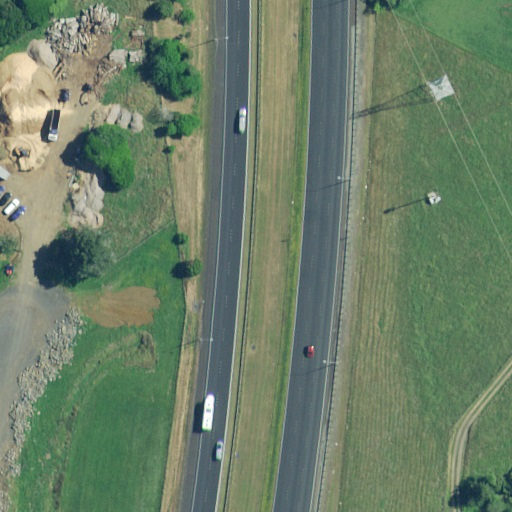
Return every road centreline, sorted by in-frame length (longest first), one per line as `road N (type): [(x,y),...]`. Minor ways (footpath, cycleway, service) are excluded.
road 1 (motorway): [(323,0),(308,306),(282,511)]
road 2 (motorway): [(201,511),(224,319),(236,0)]
